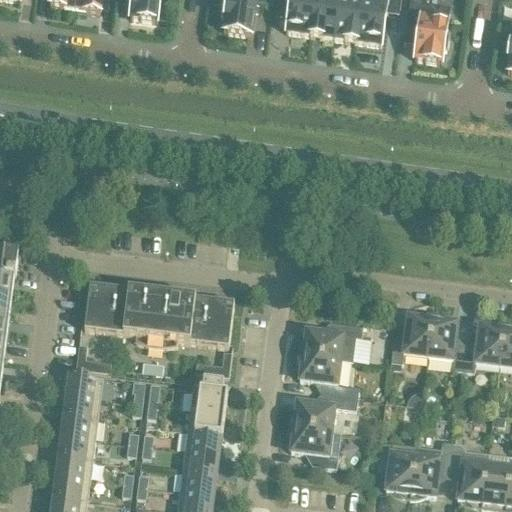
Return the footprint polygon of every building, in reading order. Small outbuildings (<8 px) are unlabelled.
[(64,13),(75,15),(77,0),(51,0),(50,12),(64,14),(64,13)] [(77,0),(75,15),(87,16),(87,17),(100,19),(102,0),(77,0)] [(133,0),(130,23),(140,24),(140,25),(154,27),(154,26),(157,27),(159,16),(163,12),(165,1),(163,0),(133,0)] [(225,23),(224,36),(227,37),(227,38),(247,41),(248,40),(251,40),(256,7),(268,8),(269,0),(228,0),(228,9),(223,8),(221,22),(225,23)] [(311,42),(316,0),(278,0),(278,2),(291,4),(286,37),(310,41),(310,42),(311,42)] [(334,44),(340,0),(316,0),(311,42),(322,43),(323,43),(334,44)] [(363,0),(340,0),(334,44),(344,46),(356,48),(363,0)] [(387,0),(386,0),(363,0),(356,48),(357,49),(357,48),(381,51),(386,18),(399,19),(401,0),(387,0)] [(424,6),(410,4),(407,29),(419,31),(414,64),(424,66),(424,67),(438,69),(438,68),(442,68),(443,57),(447,54),(449,42),(446,38),(450,13),(424,9),(424,6)] [(0,255),(0,278),(16,280),(19,257),(0,255)] [(0,278),(0,299),(12,301),(14,281),(15,281),(16,280),(0,278)] [(90,291),(85,332),(85,336),(136,342),(135,347),(139,349),(144,351),(148,352),(152,353),(157,354),(161,354),(166,354),(170,353),(177,352),(177,347),(229,353),(234,309),(90,291)] [(0,321),(9,323),(12,301),(0,299),(0,321)] [(0,321),(0,343),(6,344),(9,323),(0,321)] [(404,360),(428,363),(433,321),(430,321),(427,321),(425,322),(419,323),(408,322),(405,344),(394,343),(391,368),(403,369),(404,360)] [(451,375),(463,377),(466,352),(455,350),(458,328),(446,327),(444,325),(441,324),(439,323),(436,322),(433,321),(428,363),(452,366),(451,375)] [(299,361),(341,366),(352,367),(355,343),(361,344),(363,332),(330,328),(328,339),(306,336),(305,348),(303,350),(302,353),(300,355),(300,358),(299,361)] [(475,368),(499,371),(505,330),(502,330),(499,330),(496,331),(493,332),(491,332),(479,331),(477,353),(466,352),(463,377),(474,378),(475,368)] [(511,332),(510,332),(507,331),(505,330),(499,371),(511,373),(511,332)] [(79,351),(76,375),(110,379),(111,369),(85,366),(87,352),(79,351)] [(195,379),(229,383),(232,358),(224,357),(222,372),(197,369),(195,379)] [(322,389),(321,399),(357,404),(359,393),(338,390),(341,366),(299,361),(299,364),(299,367),(300,369),(301,375),(300,386),(322,389)] [(68,380),(66,401),(100,406),(103,385),(68,380)] [(193,395),(187,437),(222,442),(227,400),(222,399),(224,389),(204,386),(203,396),(193,395)] [(151,390),(150,400),(159,401),(160,391),(151,390)] [(135,398),(133,410),(142,411),(144,400),(135,398)] [(291,429),(290,432),(332,437),(335,413),(356,416),(357,404),(321,399),(319,411),(297,408),(296,418),(293,424),(291,427),(291,429)] [(150,400),(148,412),(157,413),(159,401),(150,400)] [(66,401),(63,421),(98,426),(100,406),(66,401)] [(142,411),(133,410),(132,421),(141,422),(142,411)] [(157,413),(148,412),(147,423),(156,425),(157,413)] [(63,421),(61,442),(95,446),(98,426),(63,421)] [(492,430),(504,432),(505,423),(493,421),(492,430)] [(332,437),(290,432),(290,435),(290,438),(291,441),(292,447),(291,457),(313,460),(312,471),(337,474),(338,463),(328,462),(332,437)] [(187,437),(185,457),(220,461),(222,442),(187,437)] [(130,439),(128,450),(137,451),(139,440),(130,439)] [(145,441),(143,452),(152,453),(154,442),(145,441)] [(61,442),(58,462),(93,466),(95,446),(61,442)] [(408,503),(410,503),(416,452),(381,448),(378,473),(389,474),(386,497),(397,498),(402,501),(405,502),(408,503)] [(438,481),(449,482),(453,449),(442,448),(441,456),(416,452),(410,503),(413,504),(416,504),(419,503),(425,502),(436,503),(438,481)] [(478,511),(481,511),(488,459),(464,456),(465,454),(462,450),(453,449),(449,482),(460,483),(457,506),(468,507),(473,510),(476,511),(478,511)] [(137,451),(128,450),(127,461),(136,462),(137,451)] [(152,453),(143,452),(142,463),(151,464),(152,453)] [(185,457),(182,478),(217,482),(220,461),(185,457)] [(505,511),(511,464),(511,462),(488,459),(481,511),(505,511)] [(58,462),(56,482),(90,486),(93,466),(58,462)] [(182,478),(180,498),(214,502),(217,482),(182,478)] [(125,479),(123,491),(132,492),(134,480),(125,479)] [(140,481),(138,492),(147,493),(149,482),(140,481)] [(56,482),(53,502),(87,506),(90,486),(56,482)] [(132,492),(123,491),(122,502),(131,503),(132,492)] [(147,493),(138,492),(137,504),(146,505),(147,493)] [(180,498),(178,511),(213,511),(214,502),(180,498)] [(53,502),(51,511),(86,511),(87,506),(53,502)]
